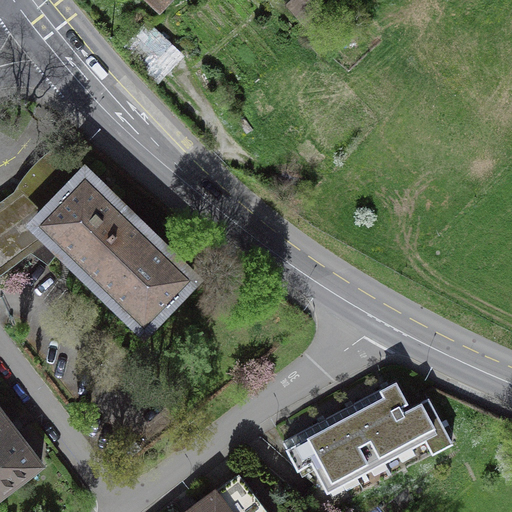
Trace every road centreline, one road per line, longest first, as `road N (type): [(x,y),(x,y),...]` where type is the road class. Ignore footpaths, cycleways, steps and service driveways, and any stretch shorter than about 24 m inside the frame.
road 1 (primary): [(385,317),(211,197),(70,60)]
road 2 (residential): [(122,508),(385,317)]
road 3 (residential): [(0,348),(122,508)]
road 4 (primary): [(511,378),(385,317)]
